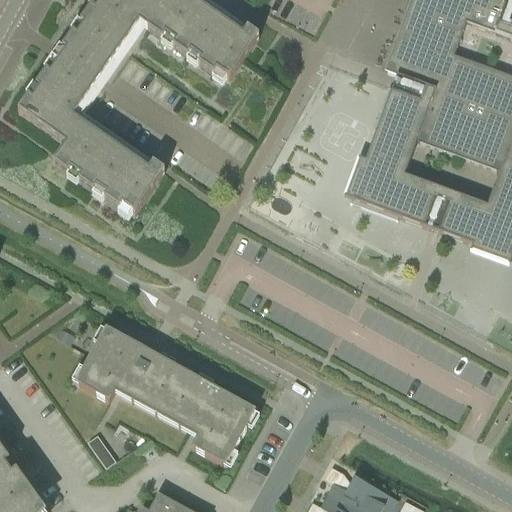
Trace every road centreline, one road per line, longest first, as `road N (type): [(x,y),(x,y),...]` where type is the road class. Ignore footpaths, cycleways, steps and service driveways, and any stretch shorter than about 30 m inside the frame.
road 1 (residential): [(511,500),(326,398)]
road 2 (residential): [(99,511),(167,474),(238,511)]
road 3 (residential): [(0,382),(90,511)]
road 4 (residential): [(195,335),(306,396),(326,398)]
road 5 (residential): [(263,511),(326,398)]
